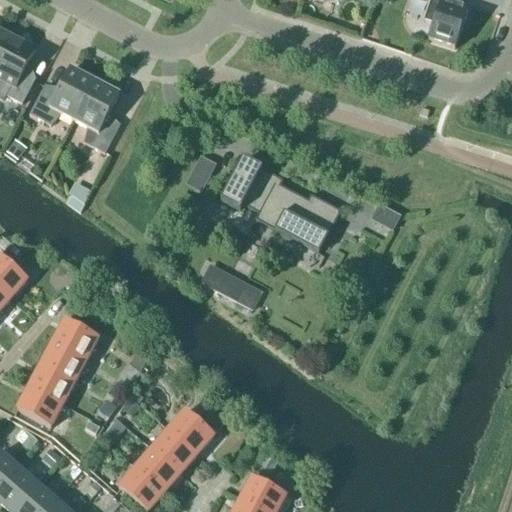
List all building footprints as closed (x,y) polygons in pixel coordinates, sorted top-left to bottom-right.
[(454,52),(469,9),(442,0),(410,0),(411,0),(428,6),(422,24),(433,27),(428,43),(454,52)] [(0,58),(10,40),(0,34),(0,58)] [(0,58),(0,103),(3,105),(6,99),(22,107),(36,82),(23,75),(35,53),(10,40),(0,58)] [(74,124),(95,85),(70,72),(58,95),(45,88),(29,118),(51,129),(61,117),(74,124)] [(95,85),(74,124),(87,131),(83,146),(105,157),(120,128),(107,121),(119,98),(95,85)] [(427,120),(429,113),(422,110),(419,118),(427,120)] [(18,163),(27,151),(15,143),(6,155),(18,163)] [(188,185),(204,191),(216,162),(201,155),(188,185)] [(259,217),(278,182),(243,163),(220,205),(240,215),(243,209),(258,217),(259,217)] [(259,217),(258,217),(255,223),(318,257),(341,215),(310,199),(308,204),(280,189),(283,184),(278,182),(259,217)] [(70,202),(69,203),(67,207),(71,209),(80,216),(81,214),(82,210),(84,208),(71,200),(70,202)] [(394,230),(401,217),(380,206),(373,219),(394,230)] [(0,293),(10,303),(27,284),(0,259),(0,293)] [(218,296),(227,279),(210,270),(201,287),(218,296)] [(227,279),(218,296),(252,314),(261,296),(227,279)] [(0,315),(10,303),(0,293),(0,315)] [(56,340),(89,358),(98,343),(104,346),(108,337),(98,331),(86,325),(86,323),(75,318),(71,327),(64,324),(56,340)] [(77,383),(89,358),(56,340),(43,364),(77,383)] [(64,407),(77,383),(43,364),(30,389),(64,407)] [(125,400),(141,376),(127,366),(111,390),(125,400)] [(50,431),(64,407),(30,389),(16,413),(50,431)] [(138,397),(134,394),(130,399),(138,406),(143,401),(138,397)] [(135,407),(130,402),(122,413),(131,420),(139,409),(135,407)] [(168,434),(197,459),(214,439),(185,414),(168,434)] [(30,453),(38,443),(23,431),(14,441),(30,453)] [(181,478),(197,459),(168,434),(152,452),(181,478)] [(112,439),(107,435),(100,443),(109,451),(116,442),(112,439)] [(54,456),(50,452),(42,462),(52,470),(60,461),(54,456)] [(164,497),(181,478),(152,452),(135,471),(164,497)] [(0,493),(19,472),(0,455),(0,493)] [(97,461),(93,458),(85,467),(93,475),(102,465),(97,461)] [(271,463),(265,459),(256,476),(268,482),(277,466),(271,463)] [(80,489),(88,479),(74,468),(66,477),(80,489)] [(142,511),(150,511),(164,497),(135,471),(118,491),(142,511)] [(0,507),(5,511),(17,511),(38,489),(19,472),(0,493),(0,507)] [(239,505),(251,511),(278,511),(285,499),(252,481),(239,505)] [(97,487),(94,485),(85,494),(93,500),(101,491),(97,487)] [(50,511),(56,505),(38,489),(17,511),(50,511)] [(116,504),(111,499),(103,508),(107,511),(115,511),(120,507),(116,504)]
